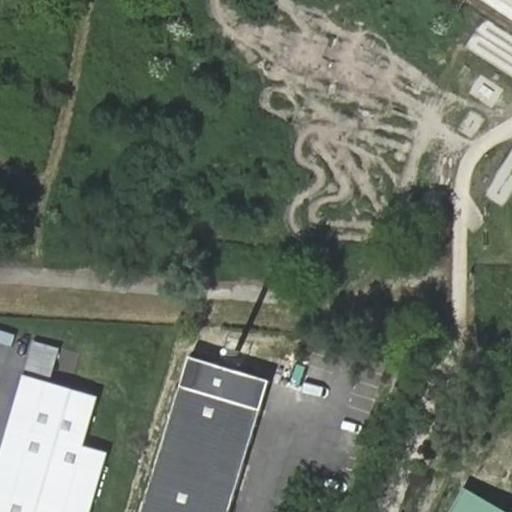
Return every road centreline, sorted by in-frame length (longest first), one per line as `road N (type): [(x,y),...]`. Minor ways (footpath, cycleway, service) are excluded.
road 1 (unknown): [(417,302),(0,277)]
road 2 (track): [(380,511),(442,353)]
